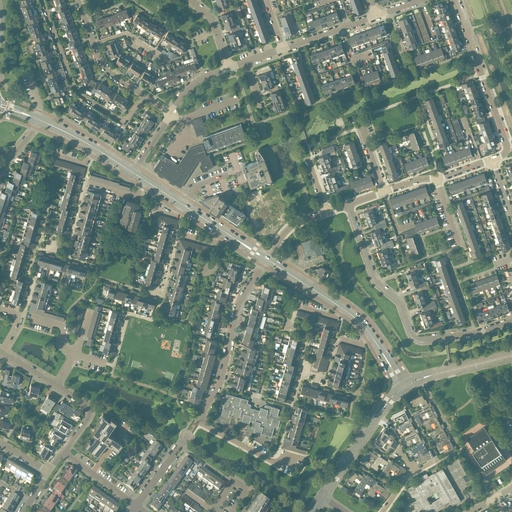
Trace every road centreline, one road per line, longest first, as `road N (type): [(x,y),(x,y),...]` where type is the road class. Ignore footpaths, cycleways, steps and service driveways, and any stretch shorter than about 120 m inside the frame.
road 1 (residential): [(293,452),(277,462),(198,420),(221,374),(238,303),(267,259)]
road 2 (residential): [(346,204),(371,272),(400,304),(415,337),(475,332),(511,319)]
road 3 (residential): [(142,95),(119,120),(77,90),(42,0)]
road 4 (residential): [(490,159),(507,148),(454,0)]
road 5 (tertiary): [(322,497),(402,387)]
